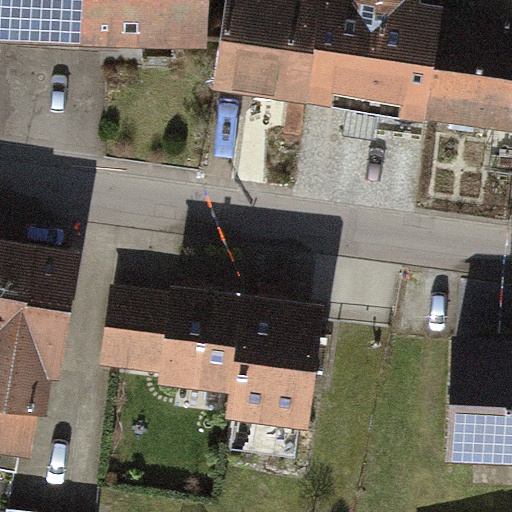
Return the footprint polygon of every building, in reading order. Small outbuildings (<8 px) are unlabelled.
[(0,0),(0,29),(201,37),(202,0),(0,0)] [(309,93),(319,0),(223,0),(214,82),(309,93)] [(428,107),(440,5),(411,2),(411,0),(319,0),(309,93),(428,107)] [(511,116),(511,13),(440,5),(428,107),(511,116)] [(69,252),(0,240),(0,455),(35,461),(69,252)] [(317,301),(120,284),(113,365),(154,369),(153,380),(224,387),(222,411),(306,418),(317,301)] [(511,460),(511,339),(453,338),(448,458),(511,460)]
